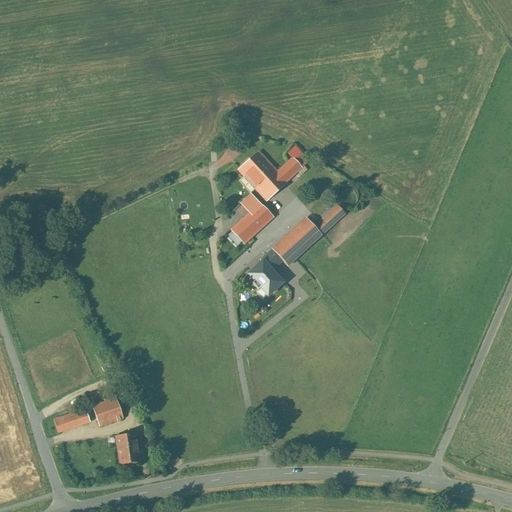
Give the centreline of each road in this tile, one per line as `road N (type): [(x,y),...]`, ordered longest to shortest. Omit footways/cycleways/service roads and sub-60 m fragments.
road 1 (tertiary): [(66,511),(268,474),(430,482)]
road 2 (track): [(0,241),(80,226),(213,165)]
road 3 (unclassified): [(430,482),(511,286)]
road 4 (unclassified): [(0,320),(65,511)]
